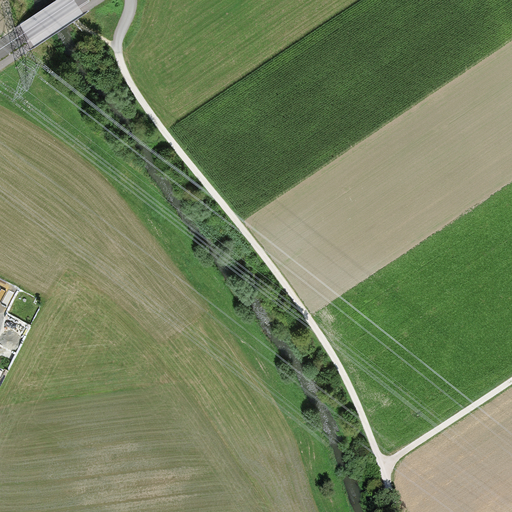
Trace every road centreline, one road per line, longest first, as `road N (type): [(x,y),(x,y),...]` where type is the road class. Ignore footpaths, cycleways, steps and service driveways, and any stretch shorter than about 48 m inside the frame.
road 1 (track): [(397,511),(374,443),(302,306),(128,80),(117,44),(129,0)]
road 2 (track): [(381,463),(511,377)]
